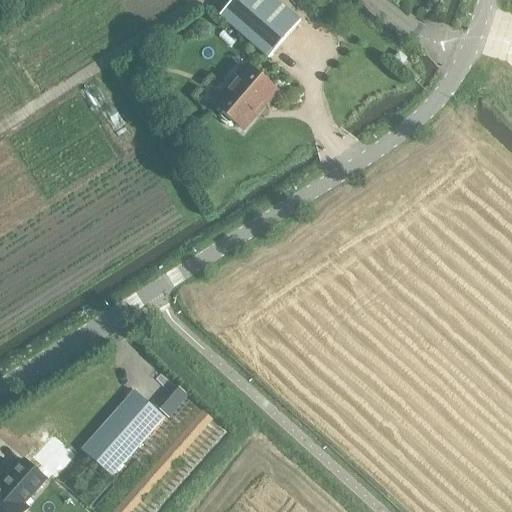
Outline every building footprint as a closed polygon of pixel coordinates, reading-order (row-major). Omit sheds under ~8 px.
[(302,22),(276,0),(236,0),(222,17),(270,59),(302,22)] [(400,53),(394,59),(401,65),(407,59),(400,53)] [(277,90),(251,67),(217,105),(225,112),(224,114),(224,118),(230,124),(235,123),(236,122),(244,128),(257,113),(258,114),(259,113),(257,111),(262,105),(264,107),(265,106),(264,105),(277,90)] [(170,421),(188,400),(176,389),(158,411),(165,418),(170,421)] [(112,478),(165,418),(158,411),(135,391),(127,400),(82,451),(112,478)] [(0,483),(0,511),(26,511),(29,509),(24,505),(47,480),(52,474),(57,478),(76,456),(53,436),(33,457),(43,466),(37,472),(25,461),(2,486),(0,483)]
